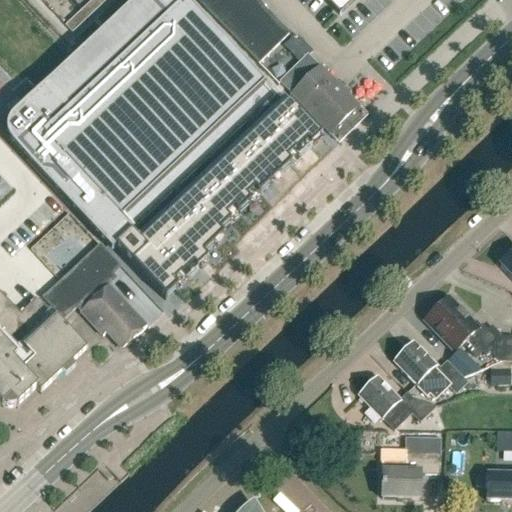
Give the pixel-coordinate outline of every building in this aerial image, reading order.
[(7,130),(7,135),(7,139),(9,143),(12,146),(26,161),(26,162),(70,209),(111,253),(115,249),(131,234),(275,99),(181,0),(138,0),(107,29),(104,33),(82,53),(80,55),(24,107),(24,106),(23,106),(23,107),(24,108),(18,114),(13,119),(12,117),(11,118),(13,119),(10,122),(8,126),(7,130)] [(90,19),(104,7),(97,0),(96,0),(84,12),(90,19)] [(196,0),(223,28),(252,0),(196,0)] [(254,0),(252,0),(223,28),(259,65),(290,36),(254,0)] [(323,0),(340,17),(358,0),(323,0)] [(73,35),(87,23),(80,16),(67,28),(73,35)] [(317,73),(305,61),(279,85),(291,97),(291,98),(330,138),(359,110),(320,70),(317,73)] [(131,234),(115,249),(165,302),(167,301),(166,297),(171,292),(175,293),(207,263),(203,259),(223,240),(219,235),(322,140),(289,105),(288,106),(141,245),(131,234)] [(146,329),(104,284),(121,269),(100,246),(42,301),(63,323),(76,311),(81,316),(81,315),(103,338),(107,335),(121,350),(125,350),(146,330),(147,329),(146,329)] [(511,256),(502,266),(511,276),(511,256)] [(87,353),(38,301),(21,316),(0,294),(0,408),(2,410),(9,403),(17,411),(36,393),(40,397),(87,353)] [(473,336),(491,355),(500,364),(511,364),(511,339),(503,339),(493,329),(488,333),(483,328),(479,332),(477,329),(478,327),(472,321),(470,322),(450,301),(447,304),(444,304),(437,311),(467,342),(473,336)] [(487,358),(491,355),(473,336),(467,342),(437,311),(429,318),(429,321),(425,324),(446,345),(446,348),(450,353),(453,352),(456,355),(464,348),(476,360),(483,354),(487,358)] [(451,381),(441,370),(432,362),(430,362),(415,347),(408,353),(406,352),(401,355),(398,360),(399,362),(396,364),(409,377),(409,379),(423,393),(429,387),(437,395),(445,387),(451,381)] [(445,387),(457,398),(469,385),(448,364),(441,370),(451,381),(445,387)] [(490,372),(490,389),(510,389),(510,372),(490,372)] [(401,403),(379,381),(361,398),(383,421),(384,421),(396,433),(413,417),(421,425),(438,409),(415,402),(408,396),(401,403)] [(440,478),(441,456),(423,456),(423,440),(406,440),(406,456),(405,473),(383,473),(382,501),(421,502),(421,477),(440,478)] [(511,477),(487,477),(487,504),(511,504),(511,477)] [(259,511),(254,503),(249,506),(243,511),(241,511),(259,511)]
